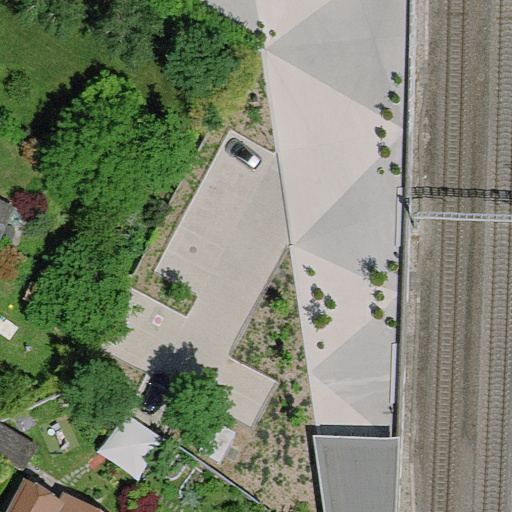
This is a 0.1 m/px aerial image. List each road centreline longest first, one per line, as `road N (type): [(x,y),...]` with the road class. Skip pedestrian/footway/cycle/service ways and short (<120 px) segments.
road 1 (residential): [(296,0),(316,10),(341,119)]
road 2 (residential): [(379,0),(341,119)]
